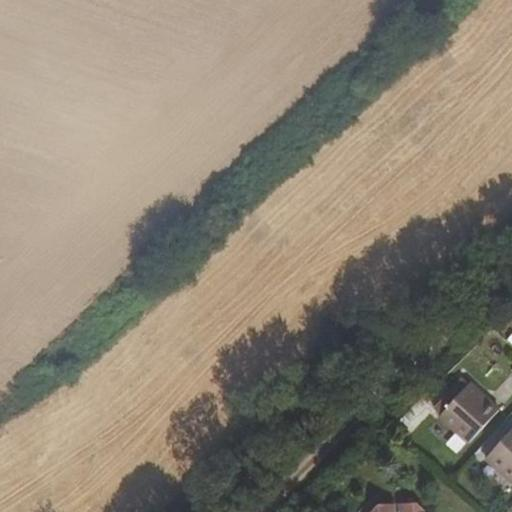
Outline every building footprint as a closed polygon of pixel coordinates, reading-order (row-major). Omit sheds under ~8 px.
[(496,408),(468,383),(440,414),(468,441),(496,408)] [(511,424),(484,455),(511,480),(511,424)] [(419,500),(402,501),(401,507),(406,511),(428,511),(428,509),(419,500)] [(392,511),(396,509),(396,501),(380,501),(368,511),(392,511)] [(402,501),(396,501),(396,509),(392,511),(406,511),(401,507),(402,501)]
